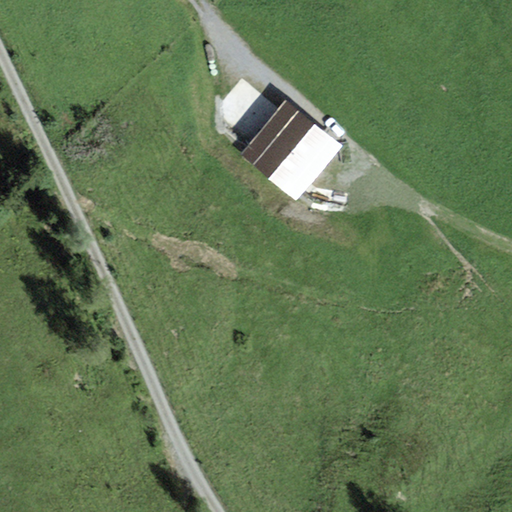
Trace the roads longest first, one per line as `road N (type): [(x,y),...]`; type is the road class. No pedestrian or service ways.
road 1 (track): [(0,62),(68,187),(190,472),(217,511)]
road 2 (track): [(199,0),(270,84),(431,210),(511,248)]
